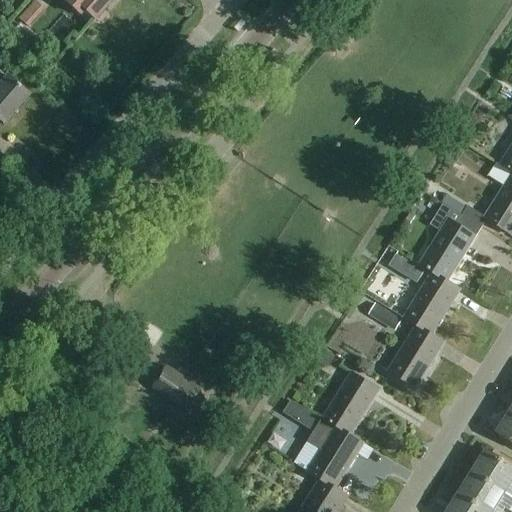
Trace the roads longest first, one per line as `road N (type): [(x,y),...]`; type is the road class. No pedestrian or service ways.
road 1 (secondary): [(0,334),(290,0)]
road 2 (residential): [(226,9),(0,267)]
road 3 (residential): [(511,334),(402,511)]
